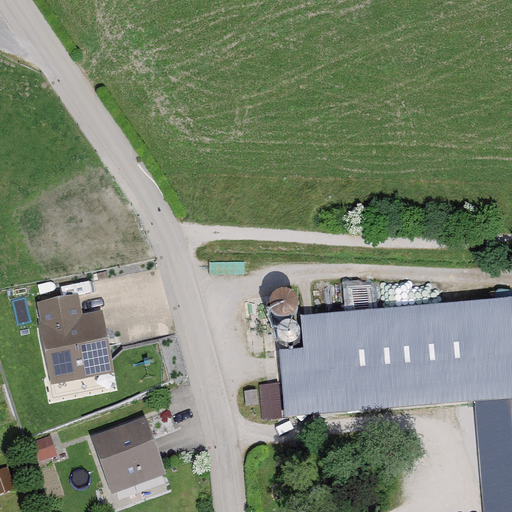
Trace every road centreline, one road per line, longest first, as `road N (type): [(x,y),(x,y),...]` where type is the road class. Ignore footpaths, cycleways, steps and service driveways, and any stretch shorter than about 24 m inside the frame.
road 1 (residential): [(231,511),(191,299),(167,231),(134,169),(17,0)]
road 2 (track): [(511,287),(404,276),(191,299)]
